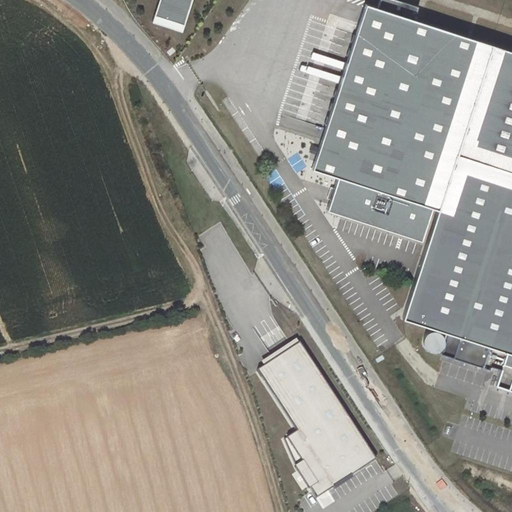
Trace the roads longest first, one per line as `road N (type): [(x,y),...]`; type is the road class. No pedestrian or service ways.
road 1 (secondary): [(452,511),(401,449),(177,108),(138,56),(78,0)]
road 2 (track): [(277,511),(206,298)]
road 3 (track): [(0,353),(206,298)]
road 4 (unknown): [(255,119),(334,244)]
road 5 (unknown): [(295,0),(298,22),(255,119)]
